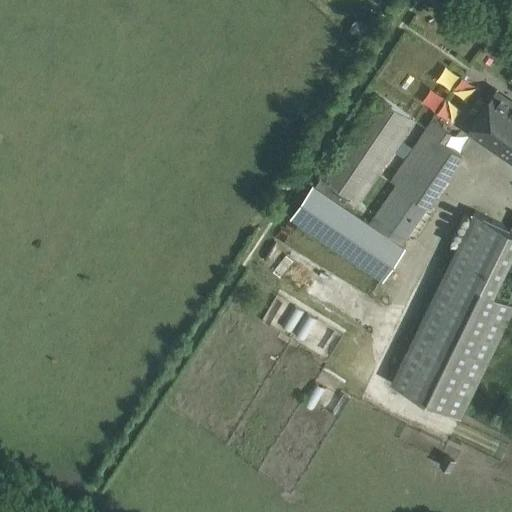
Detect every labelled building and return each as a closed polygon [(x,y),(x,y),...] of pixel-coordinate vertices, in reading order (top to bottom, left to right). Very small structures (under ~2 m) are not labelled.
[(511,101),(496,91),(469,131),(511,159),(511,101)] [(375,93),(320,174),(341,188),(335,198),(343,203),(350,194),(360,201),(394,151),(402,140),(415,120),(375,93)] [(376,212),(370,222),(402,243),(463,152),(446,141),(453,131),(448,128),(441,122),(433,117),(393,175),(399,179),(387,197),(376,212)] [(313,183),(291,216),(384,279),(406,246),(402,243),(370,222),(343,203),(335,198),(313,183)] [(511,231),(473,212),(391,381),(461,416),(511,311),(511,302),(494,293),(508,264),(511,255),(511,231)] [(294,305),(281,325),(291,332),(304,311),(294,305)] [(308,313),(295,334),(305,340),(317,319),(308,313)] [(316,382),(303,403),(313,409),(326,389),(316,382)]
